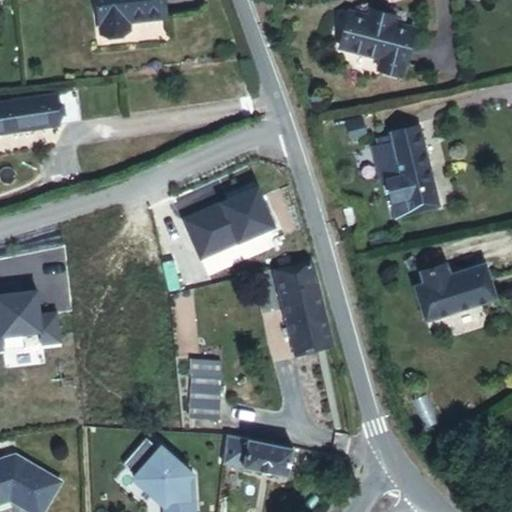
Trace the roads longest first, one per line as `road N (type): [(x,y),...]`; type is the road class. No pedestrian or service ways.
road 1 (tertiary): [(284,122),(377,426),(412,486)]
road 2 (residential): [(284,122),(145,181),(0,224)]
road 3 (tertiary): [(240,0),(284,122)]
